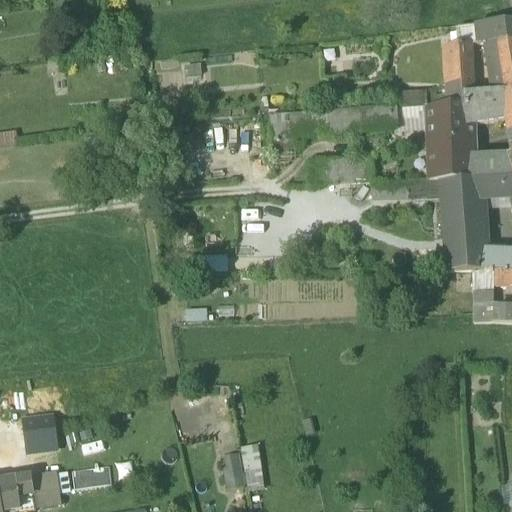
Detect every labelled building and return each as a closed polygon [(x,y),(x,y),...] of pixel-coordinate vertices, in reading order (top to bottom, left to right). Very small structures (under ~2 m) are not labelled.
[(495,41),(511,39),(511,23),(457,29),(458,47),(469,46),(484,45),(495,43),(495,41)] [(448,48),(458,47),(457,29),(448,30),(448,48)] [(413,36),(391,37),(392,52),(413,51),(413,36)] [(511,39),(495,41),(495,43),(484,45),(490,82),(502,81),(504,96),(511,95),(511,39)] [(458,47),(448,48),(450,83),(470,82),(469,46),(458,47)] [(502,81),(490,82),(492,96),(504,96),(502,81)] [(472,98),(470,82),(450,83),(443,84),(444,98),(462,97),(462,99),(472,98)] [(472,98),(462,99),(463,108),(427,111),(428,144),(475,140),(475,124),(510,121),(511,133),(511,95),(504,96),(492,96),(472,98)] [(427,111),(426,100),(426,96),(387,99),(388,114),(392,113),(427,111)] [(426,100),(427,111),(463,108),(462,99),(462,97),(444,98),(426,100)] [(393,130),(392,113),(388,114),(372,115),(373,131),(393,130)] [(373,131),(372,115),(326,118),(327,135),(373,131)] [(271,139),(327,135),(326,118),(271,122),(271,139)] [(0,147),(14,147),(14,134),(0,134),(0,147)] [(475,140),(428,144),(428,160),(429,184),(441,184),(441,183),(476,182),(476,163),(475,140)] [(511,159),(509,159),(510,162),(476,163),(476,182),(491,181),(511,180),(511,159)] [(428,160),(372,163),(373,186),(429,184),(428,160)] [(311,189),(318,189),(340,188),(349,187),(348,174),(358,174),(357,163),(310,165),(311,189)] [(373,186),(372,163),(357,163),(358,174),(358,187),(373,186)] [(358,187),(358,174),(348,174),(349,187),(356,187),(358,187)] [(511,180),(491,181),(491,202),(511,201),(511,180)] [(476,182),(441,183),(441,184),(443,203),(443,212),(481,210),(481,203),(491,202),(491,181),(476,182)] [(429,184),(373,186),(373,201),(374,204),(407,203),(407,205),(443,203),(441,184),(429,184)] [(358,187),(356,187),(356,202),(373,201),(373,186),(358,187)] [(356,187),(349,187),(340,188),(340,203),(356,202),(356,187)] [(340,203),(340,188),(318,189),(319,204),(340,203)] [(481,210),(443,212),(447,259),(485,259),(485,255),(481,210)] [(511,255),(485,255),(485,259),(486,273),(494,274),(511,274),(511,255)] [(225,260),(200,259),(200,273),(225,274),(225,260)] [(448,275),(447,259),(429,260),(430,277),(448,275)] [(447,259),(448,275),(462,275),(474,275),(486,274),(486,273),(485,259),(447,259)] [(486,274),(474,275),(474,285),(474,287),(493,288),(494,274),(486,273),(486,274)] [(511,274),(494,274),(493,288),(511,288),(511,274)] [(474,275),(462,275),(461,285),(474,285),(474,275)] [(493,293),(473,294),(474,318),(474,325),(494,325),(494,316),(493,293)] [(511,315),(494,316),(494,325),(511,325),(511,315)] [(29,457),(56,452),(51,421),(24,425),(29,457)] [(241,449),(245,489),(262,487),(258,447),(241,449)] [(240,459),(224,461),(229,492),(245,490),(240,459)] [(58,476),(59,495),(68,495),(67,475),(58,476)] [(52,477),(29,481),(34,511),(48,511),(57,511),(52,477)] [(34,511),(29,481),(15,484),(19,511),(34,511)] [(19,511),(15,484),(0,486),(0,511),(19,511)] [(511,511),(511,488),(500,490),(503,510),(503,511),(511,511)]
